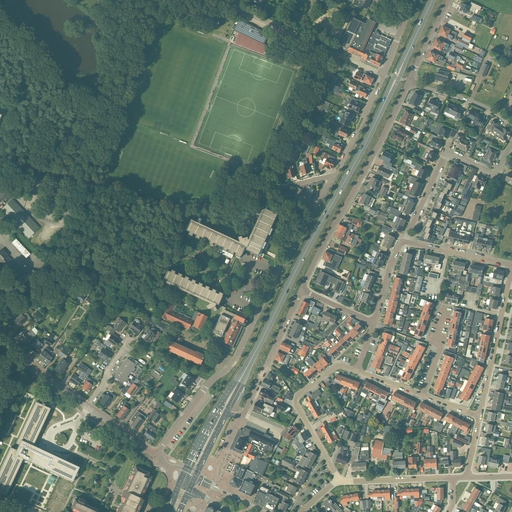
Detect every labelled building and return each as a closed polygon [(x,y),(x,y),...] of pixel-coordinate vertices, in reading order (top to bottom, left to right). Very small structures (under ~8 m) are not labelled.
[(265,0),(250,0),(249,3),(261,9),(265,3),(264,2),(265,0)] [(371,0),(359,0),(359,1),(356,0),(354,0),(353,4),(358,7),(359,5),(366,8),(368,3),(370,4),(371,0)] [(482,7),(471,3),(470,6),(467,5),(466,6),(463,4),(459,11),(466,14),(468,10),(474,13),(476,9),(480,11),(482,7)] [(473,15),(471,19),(481,23),(482,20),(473,15)] [(366,25),(353,19),(340,46),(341,47),(341,48),(348,52),(363,59),(362,61),(365,62),(366,60),(370,62),(370,63),(379,67),(382,62),(382,61),(384,57),(383,57),(387,49),(386,49),(387,47),(388,48),(391,41),(374,33),(374,32),(373,33),(372,32),(376,23),(368,20),(366,25)] [(239,20),(234,31),(264,46),(269,35),(239,20)] [(454,37),(453,37),(455,38),(457,34),(451,31),(451,30),(442,26),(440,30),(454,37)] [(454,37),(440,30),(438,35),(447,39),(447,38),(452,40),(453,37),(454,37)] [(462,40),(469,44),(473,36),(465,33),(462,40)] [(452,47),(445,43),(436,39),(434,43),(449,50),(451,51),(452,47)] [(459,39),(457,43),(459,44),(464,46),(467,48),(468,48),(471,49),(472,48),(473,46),(469,44),(462,40),(459,39)] [(449,50),(434,43),(433,47),(441,51),(446,53),(448,54),(449,50)] [(431,51),(429,55),(445,63),(447,61),(442,59),(443,58),(439,56),(431,51)] [(456,55),(450,52),(448,57),(454,60),(454,59),(459,61),(460,58),(456,55)] [(443,67),(445,63),(429,55),(427,59),(435,63),(443,67)] [(489,66),(484,64),(480,75),(484,77),(489,66)] [(437,73),(435,80),(447,83),(449,76),(448,76),(449,73),(438,70),(438,73),(437,73)] [(363,75),(357,72),(354,79),(363,83),(364,82),(371,85),(373,81),(374,79),(374,78),(373,78),(374,77),(372,76),(371,77),(367,75),(366,76),(363,75)] [(330,84),(339,87),(343,79),(333,75),(330,84)] [(362,86),(351,81),(348,86),(355,90),(356,90),(359,91),(358,94),(359,95),(361,96),(361,95),(365,97),(366,96),(367,97),(368,94),(367,94),(368,92),(364,90),(364,88),(362,87),(362,86)] [(337,93),(339,87),(330,84),(328,89),(337,93)] [(422,96),(414,93),(412,97),(413,97),(411,100),(410,100),(408,103),(417,107),(422,96)] [(359,100),(351,96),(349,101),(351,103),(349,108),(358,112),(359,111),(359,112),(360,111),(361,109),(361,108),(360,108),(362,105),(357,103),(359,100)] [(431,99),(427,107),(431,109),(430,111),(436,114),(439,115),(441,110),(438,109),(440,104),(437,102),(438,101),(435,99),(434,101),(431,99)] [(320,102),(318,105),(324,108),(324,109),(327,110),(330,103),(327,102),(321,100),(320,102)] [(449,104),(445,112),(455,117),(455,118),(459,120),(463,111),(449,104)] [(477,113),(470,110),(467,118),(476,122),(475,124),(482,127),(485,121),(480,119),(481,116),(476,114),(477,113)] [(340,114),(339,115),(343,117),(351,121),(352,118),(354,119),(355,116),(354,115),(345,111),(344,114),(341,113),(340,114)] [(413,115),(405,112),(403,117),(402,119),(401,119),(399,123),(408,127),(413,115)] [(351,121),(343,117),(340,123),(348,127),(351,121)] [(495,136),(500,129),(497,127),(499,125),(492,121),(487,129),(487,130),(495,136)] [(341,128),(339,127),(336,133),(338,134),(346,138),(349,132),(341,128)] [(450,132),(441,128),(438,135),(447,139),(449,137),(452,138),(455,131),(451,130),(450,132)] [(411,134),(400,129),(397,133),(395,132),(392,138),(401,142),(403,137),(409,140),(411,134)] [(502,131),(500,129),(495,136),(504,142),(505,141),(510,134),(504,129),(502,131)] [(436,137),(431,134),(429,139),(432,140),(430,145),(439,149),(442,142),(435,139),(436,137)] [(456,147),(461,149),(465,140),(462,139),(464,136),(458,134),(455,141),(458,142),(456,147)] [(325,138),(323,141),(327,142),(326,143),(329,145),(328,147),(332,149),(340,153),(340,152),(341,152),(342,151),(341,150),(343,147),(340,146),(335,143),(336,143),(335,142),(325,138)] [(465,140),(461,149),(466,152),(468,147),(472,148),(475,141),(469,139),(466,138),(465,140)] [(304,148),(307,142),(300,139),(297,145),(304,148)] [(488,151),(486,154),(495,158),(498,153),(493,151),(494,148),(488,145),(485,150),(488,151)] [(426,152),(423,158),(426,159),(426,160),(433,163),(436,154),(433,153),(434,150),(428,147),(426,152)] [(323,152),(321,157),(324,158),(322,164),(324,165),(324,166),(330,169),(330,168),(332,169),(334,165),(335,165),(336,164),(335,163),(335,162),(326,158),(328,154),(323,152)] [(385,164),(388,166),(391,167),(394,162),(391,160),(393,156),(384,152),(381,159),(386,162),(385,164)] [(493,164),(495,158),(486,154),(485,158),(482,157),(480,162),(486,165),(487,162),(493,164)] [(298,167),(297,168),(298,170),(299,171),(301,170),(302,175),(309,173),(308,169),(309,169),(307,162),(303,163),(302,162),(300,162),(299,163),(299,164),(299,167),(298,167)] [(412,162),(411,165),(415,167),(414,169),(416,171),(415,175),(417,176),(425,180),(428,173),(421,170),(423,167),(412,162)] [(451,170),(460,174),(462,171),(465,172),(468,167),(461,164),(460,167),(454,164),(453,166),(452,165),(451,170)] [(286,170),(287,174),(286,175),(287,179),(288,178),(295,177),(294,173),(295,173),(294,168),(293,165),(289,166),(290,169),(287,170),(286,170)] [(380,166),(377,173),(388,178),(391,180),(394,173),(396,175),(398,170),(396,169),(391,167),(388,166),(387,169),(380,166)] [(449,174),(448,176),(454,179),(453,182),(455,183),(459,185),(462,179),(461,179),(462,176),(460,175),(460,174),(451,170),(449,174)] [(412,188),(420,192),(423,185),(417,183),(419,180),(412,177),(409,183),(413,185),(412,188)] [(466,193),(464,195),(469,198),(473,190),(474,187),(479,190),(483,183),(485,184),(487,180),(486,180),(486,178),(482,178),(481,177),(480,179),(477,177),(475,182),(472,181),(469,188),(468,189),(466,193)] [(381,183),(372,178),(368,185),(375,188),(379,190),(380,186),(381,183)] [(11,191),(2,181),(0,182),(0,200),(1,200),(4,203),(13,194),(11,191)] [(444,187),(443,187),(451,191),(450,191),(452,192),(452,191),(454,192),(456,187),(458,188),(459,185),(455,183),(453,182),(451,181),(449,184),(446,182),(444,187)] [(388,189),(382,187),(379,194),(388,199),(389,197),(385,195),(388,189)] [(442,187),(440,192),(447,195),(448,196),(450,191),(451,191),(443,187),(444,187),(442,187)] [(318,191),(311,188),(308,195),(307,194),(305,199),(306,202),(309,203),(311,200),(313,201),(318,191)] [(406,189),(404,195),(410,198),(411,195),(417,198),(420,192),(412,188),(411,191),(406,189)] [(445,200),(447,195),(440,192),(438,191),(436,196),(445,200)] [(374,199),(364,194),(360,203),(370,208),(374,199)] [(434,201),(435,202),(442,205),(443,205),(444,205),(445,206),(447,201),(445,200),(436,196),(434,201)] [(1,209),(28,238),(39,228),(12,199),(1,209)] [(409,201),(406,200),(403,206),(411,210),(414,204),(409,201)] [(435,202),(432,208),(438,211),(439,209),(441,211),(444,205),(443,205),(442,205),(435,202)] [(400,212),(402,212),(409,216),(411,210),(403,206),(400,204),(399,207),(402,208),(400,212)] [(369,210),(369,211),(375,214),(377,216),(379,211),(377,210),(371,207),(369,210)] [(230,253),(234,255),(235,253),(238,254),(237,256),(241,258),(242,256),(243,254),(243,255),(246,254),(245,250),(246,247),(247,248),(246,250),(261,257),(280,216),(264,208),(249,240),(248,238),(243,239),(242,237),(239,238),(240,242),(192,220),(187,231),(190,232),(189,234),(193,236),(194,234),(197,236),(196,237),(200,239),(201,237),(204,239),(203,241),(207,242),(208,240),(211,242),(210,244),(213,245),(214,244),(217,245),(217,247),(220,249),(221,247),(224,248),(223,250),(227,252),(228,250),(231,251),(230,253)] [(429,216),(437,220),(440,214),(432,210),(429,216)] [(365,222),(372,224),(372,225),(373,223),(372,223),(368,221),(369,217),(371,218),(371,217),(371,216),(370,215),(368,214),(365,222)] [(427,215),(425,220),(433,224),(434,224),(435,225),(437,220),(429,216),(427,215)] [(406,222),(398,218),(395,224),(403,227),(406,222)] [(431,229),(433,224),(425,220),(422,226),(424,226),(431,229)] [(338,225),(336,231),(354,239),(358,241),(361,243),(362,240),(358,238),(359,237),(355,235),(349,232),(352,226),(349,224),(347,229),(340,226),(339,225),(338,225)] [(400,233),(403,227),(395,224),(392,229),(400,233)] [(424,226),(422,231),(423,232),(432,236),(432,235),(434,235),(435,232),(434,230),(431,229),(424,226)] [(453,241),(455,233),(450,232),(451,229),(447,228),(443,236),(448,237),(448,240),(453,241)] [(354,239),(336,231),(333,236),(342,240),(345,241),(345,242),(352,245),(354,239)] [(471,233),(465,231),(463,244),(468,245),(468,242),(472,242),(473,235),(470,234),(471,233)] [(435,237),(432,235),(432,236),(423,232),(421,237),(424,238),(423,242),(432,244),(435,237)] [(476,247),(481,248),(483,239),(478,238),(479,234),(476,233),(473,243),(477,244),(476,247)] [(386,234),(383,240),(385,241),(392,244),(395,238),(388,235),(386,234)] [(488,240),(486,249),(491,250),(492,246),(493,241),(496,242),(497,238),(494,237),(494,238),(489,237),(488,240)] [(26,258),(30,254),(16,239),(11,243),(26,258)] [(392,244),(385,241),(382,247),(389,250),(392,244)] [(340,246),(337,251),(345,255),(348,249),(340,246)] [(0,250),(0,262),(24,288),(37,275),(32,270),(26,276),(7,256),(8,256),(1,249),(0,250)] [(377,252),(374,258),(384,262),(386,256),(380,254),(382,250),(379,249),(378,252),(377,252)] [(322,259),(322,260),(325,261),(323,265),(332,269),(338,256),(333,254),(326,251),(326,252),(325,251),(324,254),(322,259)] [(402,255),(401,258),(403,258),(413,261),(414,255),(415,253),(409,251),(408,254),(404,253),(404,256),(402,255)] [(234,255),(217,291),(216,293),(219,294),(238,254),(235,253),(234,255)] [(421,261),(421,263),(420,265),(418,275),(422,276),(424,266),(423,266),(424,262),(428,263),(427,267),(430,268),(431,264),(433,257),(426,255),(424,262),(421,262),(421,261)] [(433,257),(431,264),(438,265),(440,258),(433,257)] [(384,262),(374,258),(372,264),(381,268),(384,262)] [(456,279),(455,283),(464,285),(465,280),(460,279),(461,274),(462,271),(464,271),(466,264),(460,263),(457,274),(456,279)] [(53,270),(50,267),(48,269),(41,276),(44,278),(53,270)] [(483,268),(477,267),(475,279),(478,279),(479,275),(482,275),(483,268)] [(216,293),(217,291),(213,289),(213,291),(209,290),(210,288),(207,286),(206,288),(203,287),(204,285),(200,283),(199,285),(196,283),(197,281),(193,280),(192,282),(189,280),(190,278),(186,277),(185,279),(182,277),(183,275),(179,273),(179,275),(175,274),(176,272),(173,270),(172,272),(171,272),(168,271),(163,282),(212,304),(207,306),(209,309),(213,307),(215,311),(218,310),(216,306),(222,309),(219,314),(221,315),(214,330),(216,331),(215,332),(216,331),(223,334),(222,337),(229,323),(233,322),(221,347),(225,349),(227,346),(230,348),(232,347),(233,347),(242,326),(245,327),(250,317),(248,316),(238,311),(236,315),(225,310),(226,307),(226,308),(219,305),(220,303),(224,301),(223,298),(223,296),(224,294),(220,292),(219,294),(216,293)] [(370,271),(366,281),(372,284),(375,278),(376,278),(378,274),(370,271)] [(484,276),(484,278),(483,281),(496,283),(497,279),(502,280),(504,272),(495,271),(494,278),(484,276)] [(344,282),(320,272),(315,283),(324,287),(327,281),(336,285),(333,291),(338,294),(344,282)] [(343,274),(341,278),(349,281),(352,274),(348,272),(346,275),(343,274)] [(394,278),(394,280),(395,280),(394,284),(402,285),(405,286),(406,283),(402,282),(403,280),(395,278),(394,278)] [(362,287),(360,291),(369,295),(371,291),(370,290),(372,284),(366,281),(363,280),(361,286),(361,287),(362,287)] [(488,282),(487,286),(488,287),(492,287),(490,294),(499,296),(500,289),(495,288),(496,283),(488,282)] [(68,293),(61,287),(57,291),(64,298),(68,293)] [(400,291),(392,289),(391,295),(402,298),(402,294),(399,294),(400,291)] [(369,295),(360,291),(358,290),(358,291),(357,291),(357,295),(356,296),(356,295),(354,301),(360,304),(361,301),(368,304),(372,296),(369,295)] [(77,292),(74,297),(81,302),(84,297),(77,292)] [(162,297),(150,292),(148,296),(160,301),(162,297)] [(446,294),(445,301),(451,303),(453,295),(453,293),(451,293),(450,295),(446,294)] [(453,295),(451,303),(457,304),(458,298),(461,299),(462,295),(457,294),(456,296),(453,295)] [(95,301),(88,296),(85,300),(92,305),(95,301)] [(177,304),(166,300),(165,302),(158,316),(166,320),(166,319),(188,329),(189,328),(191,329),(192,326),(200,330),(207,316),(198,313),(195,311),(192,319),(174,311),(177,304)] [(300,307),(311,312),(318,316),(321,310),(313,306),(315,303),(313,302),(314,302),(309,300),(308,303),(303,301),(302,302),(301,304),(301,305),(300,307)] [(497,301),(491,300),(489,306),(484,304),(482,309),(489,310),(489,308),(496,309),(497,301)] [(397,303),(389,301),(388,307),(398,309),(399,306),(397,305),(397,303)] [(424,307),(432,310),(434,304),(424,301),(422,306),(424,307)] [(311,312),(300,307),(299,310),(298,310),(297,312),(298,313),(297,314),(304,317),(305,315),(309,316),(311,312)] [(387,312),(397,315),(398,309),(388,307),(387,312)] [(432,310),(424,307),(422,313),(430,315),(432,310)] [(465,320),(467,310),(458,308),(457,312),(454,311),(453,317),(461,319),(465,320)] [(31,319),(25,312),(22,315),(22,314),(12,323),(17,329),(27,320),(28,321),(31,319)] [(328,321),(331,315),(325,312),(322,318),(321,318),(319,321),(323,323),(324,321),(328,323),(328,321)] [(387,312),(385,318),(393,320),(395,320),(397,315),(387,312)] [(477,323),(482,324),(492,326),(493,320),(486,318),(485,321),(478,320),(478,318),(479,318),(479,316),(480,313),(476,312),(475,315),(473,322),(477,323)] [(430,315),(422,313),(420,318),(428,321),(430,315)] [(337,317),(331,315),(328,321),(334,324),(337,317)] [(111,331),(113,333),(115,330),(118,332),(123,326),(125,323),(119,318),(112,327),(109,325),(107,328),(111,331)] [(426,326),(428,321),(420,318),(419,318),(418,321),(419,321),(418,324),(426,326)] [(139,321),(137,319),(135,320),(129,328),(134,332),(134,333),(137,335),(142,327),(138,324),(139,323),(139,321)] [(348,333),(353,338),(358,334),(353,329),(351,326),(346,321),(344,322),(346,325),(349,328),(348,328),(351,331),(348,333)] [(295,323),(292,329),(304,335),(305,331),(301,329),(302,326),(307,328),(308,326),(306,325),(301,322),(300,325),(295,323)] [(359,324),(353,329),(358,334),(360,332),(361,333),(364,330),(363,329),(362,328),(359,324)] [(426,326),(418,324),(417,326),(414,326),(413,328),(424,332),(426,326)] [(482,324),(482,326),(484,327),(483,330),(491,332),(492,326),(482,324)] [(413,328),(411,327),(410,330),(415,332),(414,335),(421,338),(424,332),(413,328)] [(147,334),(143,339),(149,343),(154,337),(157,339),(161,334),(153,328),(151,328),(150,330),(149,329),(148,330),(146,332),(146,333),(147,334)] [(348,343),(353,338),(348,333),(346,335),(343,333),(338,328),(336,330),(338,332),(348,343)] [(36,335),(31,329),(27,334),(25,332),(20,337),(27,344),(32,339),(36,335)] [(304,335),(292,329),(289,336),(300,341),(300,340),(301,336),(303,337),(304,335)] [(382,338),(389,341),(391,336),(394,337),(394,334),(395,332),(386,329),(385,333),(384,333),(382,338)] [(451,329),(449,335),(457,336),(459,337),(460,337),(462,331),(460,331),(451,329)] [(106,340),(103,343),(108,347),(111,344),(115,347),(119,341),(115,338),(116,336),(113,333),(111,331),(109,334),(110,335),(106,341),(106,340)] [(338,332),(336,334),(342,340),(338,343),(343,348),(348,343),(338,332)] [(54,335),(51,333),(47,338),(44,343),(50,346),(52,342),(51,341),(54,335)] [(180,339),(178,338),(175,343),(171,341),(167,350),(200,365),(203,358),(202,357),(203,355),(204,355),(196,351),(195,352),(178,344),(180,339)] [(387,347),(389,341),(382,338),(380,344),(387,347)] [(42,344),(38,339),(34,342),(29,347),(35,352),(39,348),(42,344)] [(329,342),(328,342),(338,352),(343,348),(338,343),(336,345),(334,342),(333,343),(330,340),(329,342)] [(415,350),(422,354),(425,348),(427,344),(417,340),(417,341),(416,344),(418,345),(415,350)] [(458,345),(459,343),(456,342),(448,340),(447,346),(449,347),(448,350),(455,353),(456,348),(455,347),(455,345),(458,345)] [(292,345),(283,341),(280,349),(292,355),(294,350),(291,348),(292,345)] [(106,347),(99,342),(97,345),(99,346),(97,348),(101,351),(98,355),(107,361),(111,354),(104,350),(106,347)] [(329,347),(325,351),(330,357),(332,356),(333,357),(338,352),(328,342),(325,345),(328,347),(329,346),(329,347)] [(387,347),(380,344),(378,350),(385,352),(386,350),(389,351),(394,353),(396,350),(389,348),(387,347)] [(309,348),(303,345),(301,350),(300,349),(297,355),(304,358),(309,348)] [(38,358),(42,362),(48,354),(47,353),(50,349),(46,346),(44,350),(43,350),(38,358)] [(48,354),(42,362),(47,365),(53,357),(56,359),(58,355),(59,354),(61,351),(56,348),(53,352),(50,351),(48,354)] [(63,348),(59,354),(58,355),(64,359),(69,352),(63,348)] [(384,355),(385,352),(378,350),(376,355),(383,358),(386,359),(392,361),(393,358),(384,355)] [(414,353),(412,355),(419,359),(422,354),(415,350),(414,353)] [(410,361),(417,364),(419,359),(406,352),(405,351),(403,355),(408,358),(409,357),(411,358),(410,361)] [(476,360),(478,361),(480,362),(481,359),(485,360),(486,354),(475,351),(475,354),(478,355),(476,360)] [(278,352),(275,359),(282,363),(285,364),(289,356),(286,354),(285,356),(278,352)] [(444,362),(451,364),(453,358),(456,359),(456,357),(457,355),(449,352),(447,356),(446,356),(444,362)] [(322,358),(318,362),(323,368),(328,364),(327,363),(329,361),(324,354),(323,355),(321,356),(322,358)] [(381,364),(383,358),(376,355),(374,361),(381,364)] [(467,357),(466,360),(473,362),(472,362),(471,365),(474,367),(472,370),(473,371),(474,370),(481,374),(484,368),(476,365),(478,361),(476,360),(473,359),(471,358),(467,357)] [(124,363),(134,370),(135,368),(134,367),(136,364),(127,358),(124,363)] [(318,372),(323,368),(318,362),(315,364),(310,358),(308,360),(318,372)] [(68,363),(62,359),(58,364),(54,370),(59,374),(62,376),(66,370),(65,369),(68,363)] [(400,362),(414,370),(417,364),(410,361),(408,364),(406,362),(401,359),(400,362)] [(309,370),(314,376),(318,372),(308,360),(306,361),(311,368),(309,370)] [(381,364),(374,361),(371,367),(377,369),(376,371),(380,372),(381,370),(379,369),(381,364)] [(404,371),(411,375),(414,370),(400,362),(398,366),(403,368),(403,367),(406,368),(404,371)] [(444,362),(442,367),(459,373),(461,368),(457,367),(456,370),(453,369),(453,368),(450,367),(451,364),(444,362)] [(134,370),(124,363),(120,368),(129,374),(131,371),(133,372),(134,370)] [(91,370),(82,364),(81,365),(80,364),(77,368),(88,376),(91,370)] [(442,367),(440,373),(447,376),(448,373),(451,374),(451,373),(458,376),(459,373),(442,367)] [(120,368),(117,372),(127,380),(129,378),(127,377),(129,374),(120,368)] [(309,380),(314,376),(309,370),(304,374),(303,372),(301,373),(304,377),(305,375),(309,380)] [(474,370),(473,371),(471,376),(478,380),(481,374),(474,370)] [(411,375),(404,371),(401,377),(398,375),(396,379),(400,381),(400,380),(404,383),(406,380),(408,381),(411,375)] [(468,381),(475,385),(478,380),(471,376),(468,374),(468,375),(462,371),(461,373),(470,378),(468,381)] [(127,380),(117,372),(114,377),(122,383),(124,380),(126,381),(127,380)] [(274,377),(269,373),(265,379),(264,379),(261,385),(265,387),(264,389),(268,390),(269,387),(275,390),(278,391),(280,388),(271,384),(272,382),(271,382),(274,377)] [(440,373),(438,379),(454,385),(455,382),(451,381),(451,380),(449,379),(446,378),(447,376),(440,373)] [(73,374),(68,380),(70,381),(72,382),(77,386),(81,380),(74,374),(73,374)] [(499,374),(498,381),(505,382),(508,383),(509,380),(510,376),(507,376),(507,375),(499,374)] [(194,379),(187,375),(185,378),(181,383),(188,388),(194,379)] [(339,387),(340,384),(343,377),(337,375),(335,380),(333,380),(331,384),(339,387)] [(174,376),(170,381),(176,386),(179,383),(176,380),(177,379),(174,376)] [(84,384),(82,388),(84,390),(84,391),(85,392),(86,391),(87,392),(92,386),(93,387),(96,383),(87,377),(84,380),(85,381),(83,383),(84,384)] [(132,383),(126,392),(131,396),(137,387),(136,386),(139,381),(138,379),(138,378),(137,377),(136,378),(132,383)] [(346,386),(348,379),(343,377),(340,384),(346,386)] [(354,381),(348,379),(346,386),(345,389),(344,389),(343,393),(345,394),(348,387),(351,388),(354,381)] [(438,379),(436,384),(443,387),(444,384),(453,387),(454,385),(438,379)] [(460,382),(459,384),(472,391),(475,385),(468,381),(466,380),(464,383),(460,382)] [(351,388),(350,391),(355,393),(352,402),(355,403),(358,397),(359,394),(360,393),(362,387),(359,386),(360,383),(354,381),(351,388)] [(505,382),(498,381),(496,388),(504,389),(507,390),(508,386),(504,386),(505,382)] [(365,386),(363,385),(360,392),(367,395),(369,392),(373,385),(367,382),(365,386)] [(460,391),(469,396),(472,391),(459,384),(457,382),(455,385),(461,388),(460,391)] [(436,384),(433,390),(435,390),(434,394),(442,397),(444,391),(442,390),(443,387),(436,384)] [(378,388),(373,385),(369,392),(371,393),(370,396),(371,396),(369,400),(371,401),(378,388)] [(183,394),(175,388),(173,392),(170,397),(171,398),(177,403),(183,394)] [(380,398),(383,391),(378,388),(371,401),(371,402),(376,405),(380,398)] [(265,402),(270,404),(273,398),(277,400),(277,399),(282,402),(284,398),(279,396),(270,392),(269,392),(262,389),(261,391),(260,390),(259,394),(260,394),(262,396),(266,398),(264,401),(265,402)] [(319,396),(316,391),(311,395),(312,397),(314,400),(319,396)] [(389,393),(383,391),(380,398),(376,405),(383,408),(387,401),(385,400),(389,393)] [(467,402),(469,396),(460,391),(457,397),(467,402)] [(397,402),(401,395),(395,392),(390,402),(396,405),(397,402)] [(495,392),(494,398),(511,401),(511,398),(511,399),(510,399),(510,398),(506,397),(507,394),(504,394),(495,392)] [(116,396),(111,393),(109,396),(106,394),(100,403),(106,407),(110,402),(112,402),(116,396)] [(312,397),(311,395),(307,398),(309,402),(307,403),(311,411),(316,408),(312,400),(311,398),(312,397)] [(406,398),(401,395),(397,402),(400,404),(399,406),(401,407),(406,398)] [(408,408),(411,401),(406,398),(401,407),(399,411),(401,412),(404,406),(408,408)] [(511,401),(494,398),(493,403),(504,406),(505,403),(511,404),(511,401)] [(417,403),(411,401),(408,408),(413,410),(417,403)] [(10,447),(0,469),(0,493),(6,496),(25,455),(32,458),(30,463),(72,482),(75,476),(76,477),(78,474),(76,473),(79,467),(42,450),(37,448),(35,452),(31,450),(33,446),(50,409),(44,406),(45,404),(42,403),(41,405),(35,402),(16,444),(19,445),(16,450),(10,447)] [(270,404),(265,402),(264,405),(260,403),(260,404),(256,402),(253,409),(261,413),(261,412),(270,416),(274,407),(270,404)] [(279,402),(276,407),(282,410),(285,412),(286,412),(288,413),(289,412),(286,410),(288,407),(279,402)] [(127,406),(123,403),(122,405),(120,404),(116,409),(119,411),(116,415),(122,420),(129,410),(125,408),(127,406)] [(424,413),(427,406),(422,403),(418,410),(424,413)] [(426,422),(433,408),(427,406),(424,413),(426,414),(425,417),(423,421),(426,422)] [(318,411),(316,408),(311,411),(315,418),(323,414),(322,412),(325,411),(324,408),(318,411)] [(434,418),(438,411),(433,408),(426,422),(428,423),(430,419),(432,417),(434,418)] [(156,413),(157,411),(154,409),(147,418),(151,420),(156,413)] [(146,417),(137,411),(130,420),(133,422),(130,426),(136,430),(143,420),(146,417)] [(444,414),(438,411),(434,418),(440,421),(444,414)] [(501,413),(492,411),(492,413),(489,412),(487,420),(494,421),(495,417),(500,419),(501,413)] [(161,416),(156,413),(151,420),(156,424),(161,416)] [(445,420),(450,423),(454,416),(448,413),(445,420)] [(450,436),(459,419),(454,416),(450,423),(453,425),(450,430),(449,430),(447,435),(450,436)] [(461,429),(464,422),(459,419),(450,436),(453,438),(458,428),(461,429)] [(325,436),(331,433),(326,425),(324,421),(321,423),(323,427),(321,428),(325,436)] [(464,422),(461,429),(466,432),(465,434),(467,435),(470,429),(468,428),(470,425),(468,424),(468,423),(465,421),(465,422),(464,422)] [(152,427),(148,424),(145,428),(147,429),(143,435),(151,441),(156,435),(155,435),(157,432),(155,431),(156,429),(152,427)] [(486,424),(485,431),(491,433),(494,433),(493,436),(498,437),(499,433),(494,432),(495,426),(493,426),(493,425),(486,424)] [(282,433),(281,435),(284,438),(285,436),(289,440),(290,439),(298,430),(294,426),(288,431),(286,429),(290,426),(286,429),(282,433)] [(244,427),(234,447),(245,452),(244,456),(249,458),(252,459),(247,470),(261,476),(261,475),(262,475),(267,463),(260,459),(261,457),(263,453),(265,454),(267,451),(270,452),(275,442),(269,439),(267,438),(244,427)] [(351,433),(345,431),(342,439),(348,440),(351,433)] [(359,434),(354,432),(351,442),(356,443),(359,434)] [(297,442),(294,443),(298,450),(304,447),(302,443),(307,440),(303,433),(298,436),(295,438),(297,442)] [(331,433),(325,436),(330,443),(338,439),(335,435),(333,436),(331,433)] [(60,434),(59,435),(58,435),(57,436),(57,437),(56,439),(56,441),(57,441),(57,442),(58,443),(59,443),(60,444),(61,444),(62,444),(63,444),(64,443),(65,443),(66,442),(66,441),(66,439),(66,438),(66,437),(65,436),(64,435),(63,434),(62,434),(60,434)] [(467,439),(457,435),(455,438),(466,443),(467,439)] [(483,438),(482,445),(488,446),(489,443),(494,444),(495,438),(490,436),(489,439),(483,438)] [(463,443),(450,438),(450,444),(452,444),(461,448),(463,443)] [(384,442),(374,440),(371,457),(387,460),(388,454),(391,455),(391,449),(383,448),(384,442)] [(352,470),(359,470),(359,460),(358,460),(360,448),(359,447),(361,443),(357,442),(349,464),(352,464),(352,470)] [(348,448),(342,446),(340,452),(342,452),(341,456),(338,455),(336,461),(345,465),(349,454),(347,453),(348,451),(347,451),(348,448)] [(296,452),(295,452),(297,454),(303,456),(306,450),(304,447),(298,450),(296,452)] [(361,451),(359,460),(359,470),(366,470),(366,463),(365,460),(369,459),(369,451),(368,447),(362,448),(361,451)] [(479,456),(478,464),(484,465),(488,466),(489,458),(491,450),(487,449),(481,448),(487,449),(486,455),(486,457),(479,456)] [(309,455),(307,459),(313,462),(316,455),(307,451),(305,454),(309,455)] [(457,460),(456,453),(451,453),(451,464),(453,464),(453,467),(461,466),(460,459),(457,460)] [(302,456),(298,465),(303,467),(304,465),(310,468),(313,462),(307,459),(302,456)] [(441,456),(438,456),(438,462),(440,461),(441,467),(448,467),(448,461),(448,458),(444,458),(444,457),(441,457),(441,456)] [(296,463),(284,457),(281,463),(293,469),(296,463)] [(418,461),(418,457),(409,458),(409,468),(417,468),(416,461),(418,461)] [(488,466),(498,468),(499,460),(489,458),(488,466)] [(261,476),(244,468),(239,466),(236,465),(233,471),(236,473),(234,476),(235,476),(234,478),(233,478),(230,484),(238,488),(238,487),(240,488),(239,491),(251,496),(259,480),(261,476)] [(149,473),(135,466),(121,496),(123,497),(116,511),(96,511),(97,511),(98,510),(84,503),(85,501),(79,498),(78,501),(74,500),(70,508),(77,511),(137,511),(143,499),(141,498),(151,477),(148,475),(149,473)] [(299,476),(304,479),(308,472),(297,467),(296,469),(300,472),(299,476)] [(289,477),(281,473),(279,477),(287,481),(289,477)] [(261,475),(261,476),(259,480),(268,485),(270,479),(262,475),(261,475)] [(304,479),(299,476),(297,479),(292,477),(290,480),(301,485),(304,479)] [(273,480),(270,479),(268,485),(279,490),(281,487),(275,485),(274,485),(271,484),(273,480)] [(290,484),(284,481),(282,484),(288,488),(286,491),(293,495),(297,488),(290,484)] [(264,507),(271,491),(261,486),(253,502),(264,507)] [(271,491),(264,507),(273,511),(279,499),(274,497),(278,490),(273,487),(271,491)] [(482,492),(480,491),(474,488),(471,493),(477,496),(479,498),(482,492)] [(398,493),(397,493),(397,496),(402,495),(402,496),(407,496),(407,498),(411,498),(410,489),(402,490),(402,492),(398,493)] [(419,489),(410,489),(411,498),(411,500),(414,500),(414,501),(415,501),(415,507),(413,511),(416,511),(419,508),(421,505),(423,502),(422,499),(419,499),(419,498),(419,489)] [(274,497),(279,499),(281,496),(288,500),(289,496),(282,493),(282,492),(278,490),(274,497)] [(382,499),(382,497),(381,497),(381,490),(372,491),(372,494),(368,494),(368,497),(373,497),(377,497),(378,499),(382,499)] [(381,497),(382,497),(385,497),(385,500),(390,499),(390,490),(381,490),(381,497)] [(351,501),(350,501),(351,503),(355,502),(354,500),(361,499),(360,494),(358,494),(358,493),(349,495),(351,501)] [(477,496),(471,493),(468,498),(474,502),(477,496)] [(347,502),(350,501),(351,501),(349,495),(341,496),(343,506),(347,505),(347,502)] [(474,502),(468,498),(465,504),(471,507),(473,508),(475,505),(473,504),(474,502)] [(496,509),(500,511),(503,511),(506,507),(505,507),(507,504),(505,503),(506,502),(499,498),(496,503),(499,504),(496,509)] [(287,501),(284,499),(282,502),(283,502),(280,508),(285,511),(288,504),(286,503),(287,501)] [(328,499),(322,504),(326,509),(328,507),(330,510),(331,509),(334,511),(336,510),(337,511),(338,511),(342,510),(335,502),(332,504),(328,499)] [(433,511),(434,511),(438,511),(441,508),(440,508),(441,504),(437,503),(436,506),(433,511)]
